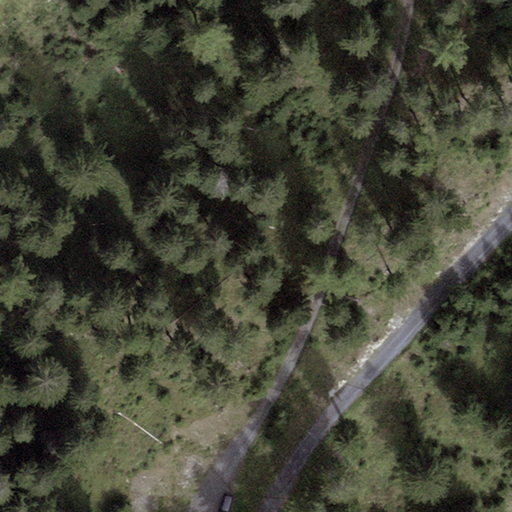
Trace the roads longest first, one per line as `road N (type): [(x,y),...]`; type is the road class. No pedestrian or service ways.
road 1 (track): [(195,511),(261,416),(309,317),(389,94),(410,0)]
road 2 (track): [(511,214),(318,432),(274,511)]
